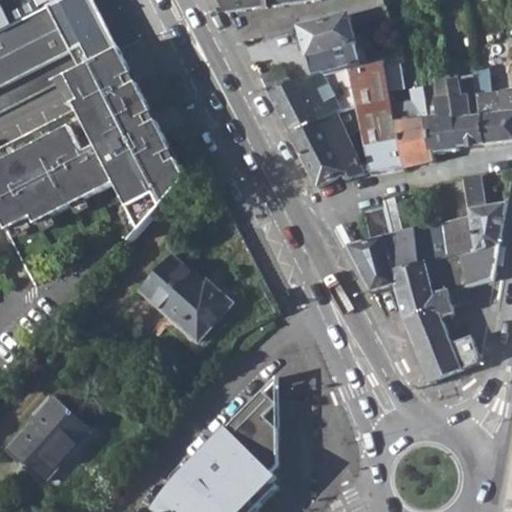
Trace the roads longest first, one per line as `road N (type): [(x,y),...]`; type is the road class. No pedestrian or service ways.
road 1 (primary): [(175,0),(330,286)]
road 2 (residential): [(330,286),(125,511)]
road 3 (primary): [(330,286),(403,433)]
